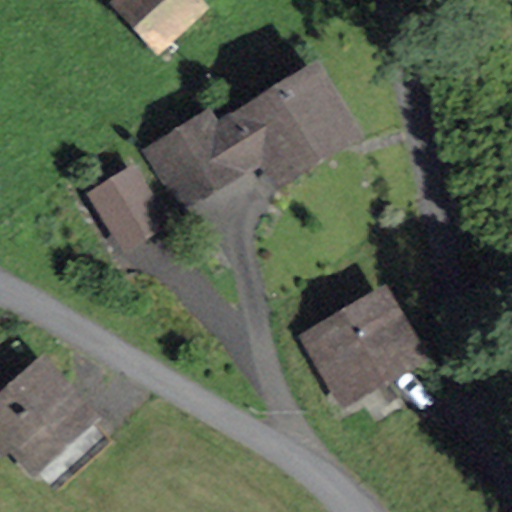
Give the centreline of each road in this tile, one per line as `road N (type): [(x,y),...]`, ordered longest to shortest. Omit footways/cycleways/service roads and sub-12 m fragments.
road 1 (track): [(395,0),(511,481)]
road 2 (track): [(354,511),(334,485),(51,313),(0,295)]
